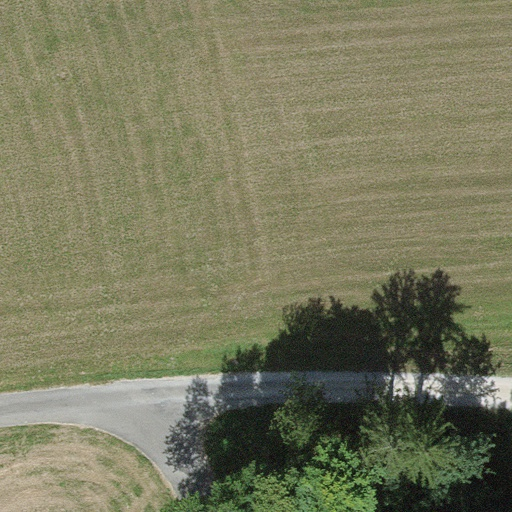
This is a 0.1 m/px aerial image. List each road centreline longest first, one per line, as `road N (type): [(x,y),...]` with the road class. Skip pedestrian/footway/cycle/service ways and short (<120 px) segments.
road 1 (track): [(136,411),(190,394),(424,387),(511,393)]
road 2 (unclassified): [(136,411),(72,396),(0,410)]
road 3 (unclassified): [(136,411),(204,511)]
